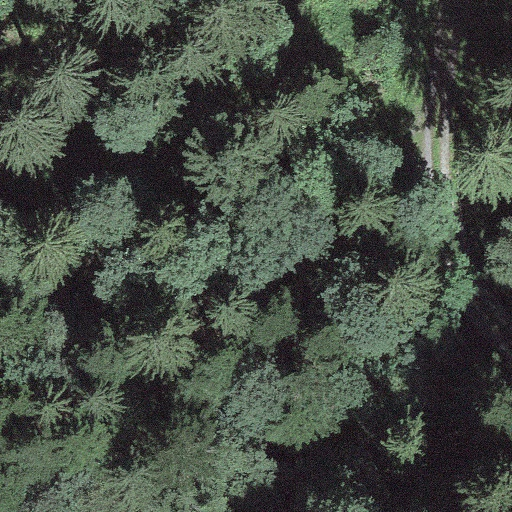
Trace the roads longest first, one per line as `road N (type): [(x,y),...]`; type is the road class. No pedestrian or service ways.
road 1 (track): [(455,196),(458,0)]
road 2 (track): [(455,196),(463,315),(511,354)]
